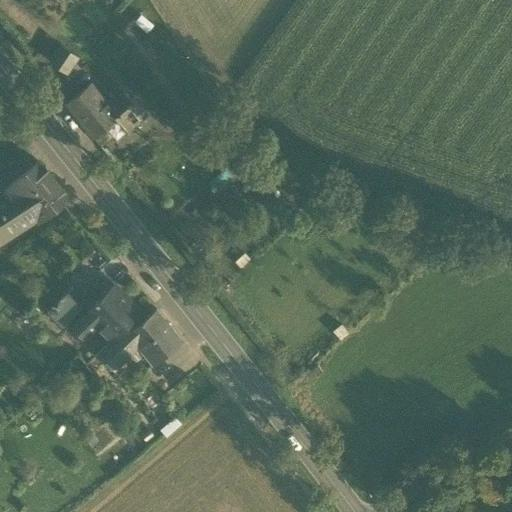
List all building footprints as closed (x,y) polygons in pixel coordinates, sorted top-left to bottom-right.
[(49,60),(66,73),(77,57),(60,45),(49,60)] [(104,127),(117,117),(108,105),(90,84),(66,103),(93,136),(100,144),(110,135),(104,127)] [(123,93),(108,105),(117,117),(121,123),(140,107),(123,93)] [(38,162),(13,182),(39,213),(40,215),(59,200),(65,196),(38,162)] [(0,238),(39,213),(13,182),(12,182),(3,189),(12,202),(0,209),(0,238)] [(96,324),(110,340),(124,328),(122,325),(138,310),(114,285),(71,325),(83,336),(96,324)] [(66,291),(46,310),(60,326),(80,307),(66,291)] [(135,344),(152,364),(181,340),(155,308),(126,331),(125,332),(135,344)] [(98,352),(111,367),(135,344),(125,332),(126,331),(124,328),(110,340),(98,352)] [(159,428),(166,437),(182,423),(175,415),(159,428)]
